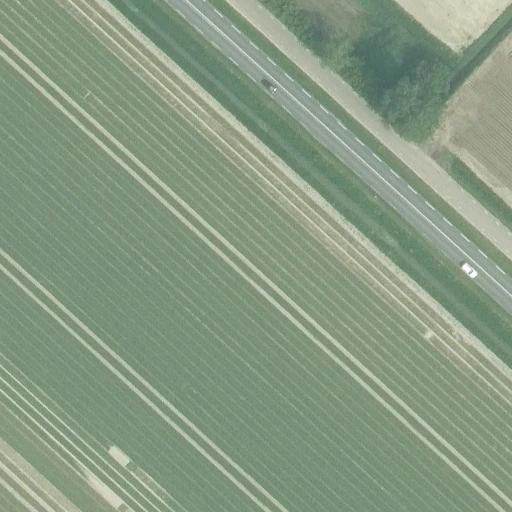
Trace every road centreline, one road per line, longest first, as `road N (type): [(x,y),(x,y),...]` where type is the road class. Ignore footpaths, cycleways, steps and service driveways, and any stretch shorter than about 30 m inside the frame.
road 1 (primary): [(511,297),(184,0)]
road 2 (unclassified): [(511,247),(240,0)]
